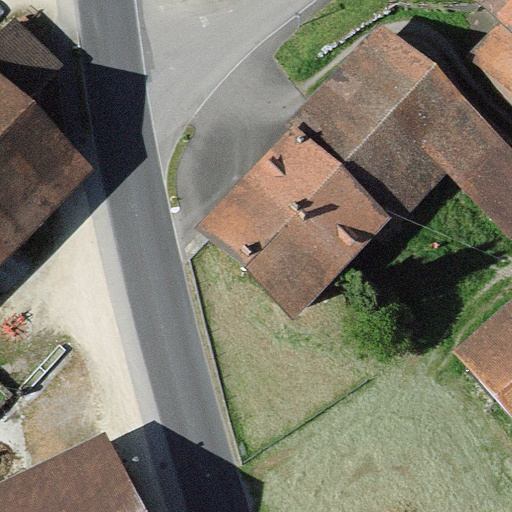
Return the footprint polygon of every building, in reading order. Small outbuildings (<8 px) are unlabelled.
[(511,0),(493,0),(481,13),(505,36),(473,68),(511,105),(511,0)] [(511,160),(382,39),(198,236),(304,334),(446,182),(511,243),(511,160)] [(0,287),(106,176),(0,76),(0,287)] [(511,317),(456,367),(511,431),(511,317)] [(129,511),(103,454),(0,501),(0,511),(129,511)]
